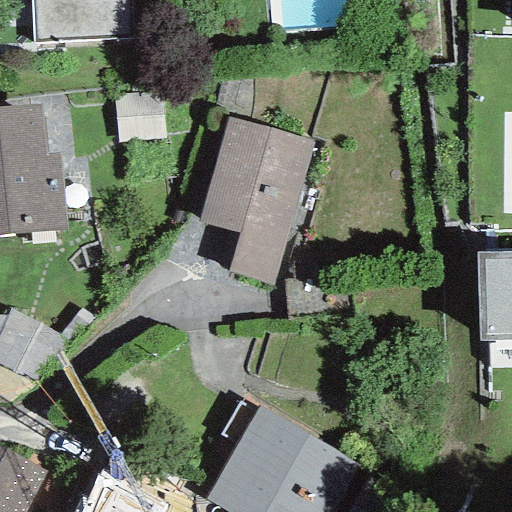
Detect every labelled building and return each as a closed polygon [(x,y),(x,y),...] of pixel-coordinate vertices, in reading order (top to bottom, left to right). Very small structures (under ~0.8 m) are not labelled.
[(30,0),(33,45),(131,40),(130,0),(30,0)] [(0,108),(0,236),(64,230),(56,155),(45,156),(39,104),(0,108)] [(312,141),(227,119),(198,222),(239,233),(228,271),(272,286),(312,141)] [(511,251),(475,253),(478,343),(511,341),(511,251)] [(347,511),(368,475),(259,406),(205,500),(224,511),(347,511)] [(24,511),(45,473),(0,448),(0,511),(24,511)] [(162,511),(164,508),(96,475),(80,511),(162,511)]
